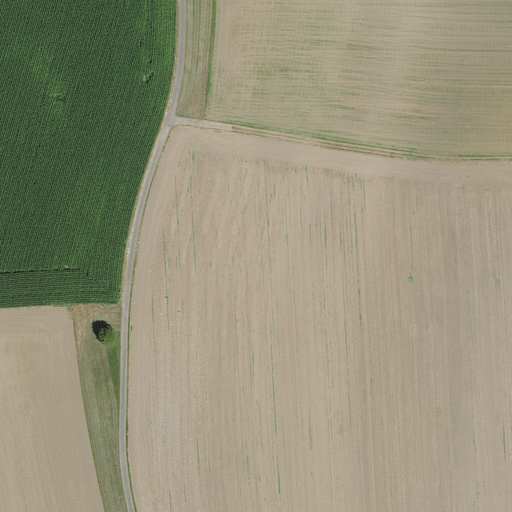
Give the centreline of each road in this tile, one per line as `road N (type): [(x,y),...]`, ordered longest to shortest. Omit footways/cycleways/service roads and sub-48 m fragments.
road 1 (track): [(131,511),(123,470),(123,301),(137,208),(168,120),(181,0)]
road 2 (track): [(511,160),(427,159),(168,120)]
